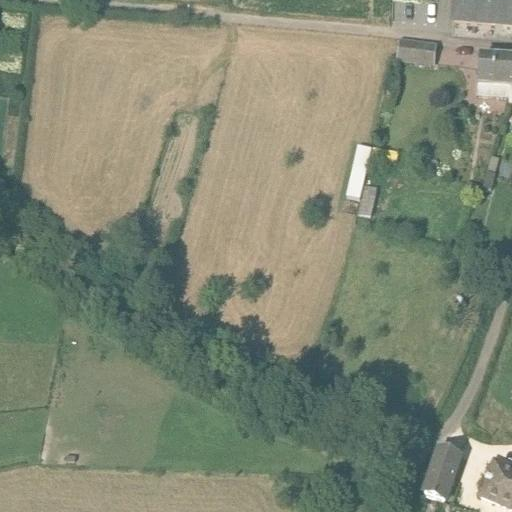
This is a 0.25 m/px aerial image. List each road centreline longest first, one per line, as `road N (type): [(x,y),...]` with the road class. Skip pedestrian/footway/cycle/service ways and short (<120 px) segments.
road 1 (unclassified): [(13,0),(511,49)]
road 2 (unclassified): [(399,511),(411,464),(444,433),(473,382),(511,265)]
